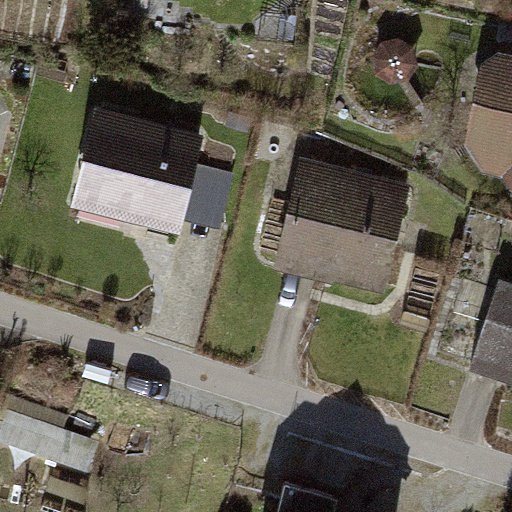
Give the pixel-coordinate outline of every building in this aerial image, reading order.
[(408,60),(404,44),(392,37),(377,39),(368,52),(372,67),(384,75),(399,72),(408,60)] [(511,56),(492,53),(478,61),(474,80),(485,97),(478,127),(489,143),(508,147),(511,153),(511,56)] [(183,159),(188,137),(90,112),(71,190),(74,191),(75,187),(166,210),(165,214),(168,215),(170,209),(183,159)] [(373,278),(398,185),(295,158),(294,162),(306,165),(296,202),(284,199),(270,252),(273,253),(275,246),(321,258),(320,265),(323,266),(324,264),(370,276),(370,278),(373,278)] [(170,209),(212,220),(225,169),(183,159),(170,209)] [(511,283),(491,276),(462,358),(494,369),(498,355),(511,359),(511,283)] [(321,511),(327,492),(279,478),(268,511),(321,511)]
